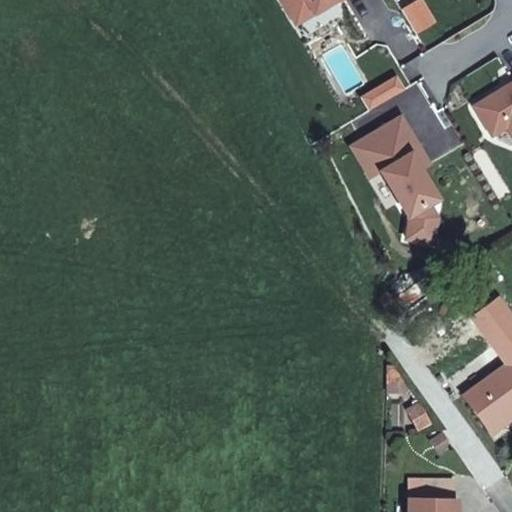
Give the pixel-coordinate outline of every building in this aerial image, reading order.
[(273,0),(287,22),(324,0),(273,0)] [(428,22),(414,0),(411,0),(397,9),(411,33),(428,22)] [(394,76),(386,81),(392,92),(401,87),(394,76)] [(511,80),(469,106),(487,136),(503,127),(511,142),(511,80)] [(397,119),(347,148),(383,209),(394,203),(405,221),(401,240),(427,245),(432,220),(423,206),(433,201),(416,172),(424,167),(397,119)] [(511,364),(456,405),(469,422),(481,439),(511,416),(511,364)] [(412,483),(413,501),(444,501),(444,482),(412,483)] [(447,511),(447,501),(444,501),(413,501),(399,502),(399,511),(447,511)]
